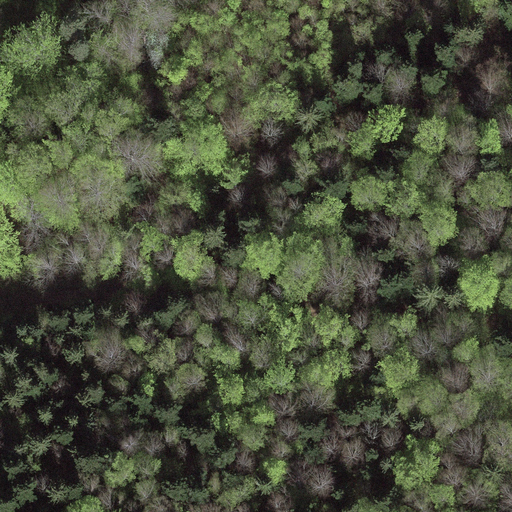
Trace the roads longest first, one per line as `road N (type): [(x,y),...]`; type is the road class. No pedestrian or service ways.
road 1 (track): [(511,82),(0,263)]
road 2 (track): [(0,292),(166,289),(467,316),(511,328)]
